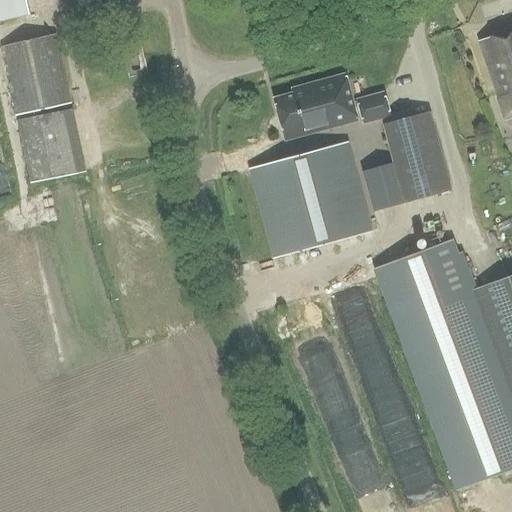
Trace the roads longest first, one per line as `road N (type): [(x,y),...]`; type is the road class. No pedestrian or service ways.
road 1 (unclassified): [(317,511),(212,242),(188,134),(189,76)]
road 2 (unclassified): [(189,76),(307,47),(422,0)]
